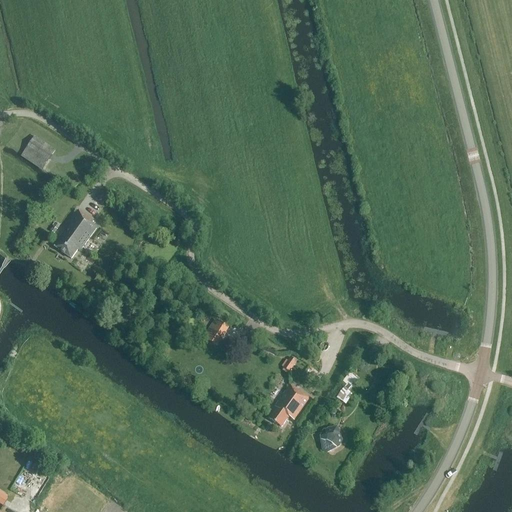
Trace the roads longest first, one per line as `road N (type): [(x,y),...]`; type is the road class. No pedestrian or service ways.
road 1 (track): [(0,116),(38,116),(184,214),(194,228),(194,274),(271,331),(295,336),(356,322),(424,358),(511,382)]
road 2 (tertiary): [(417,511),(471,402),(491,293),(483,204),(432,0)]
